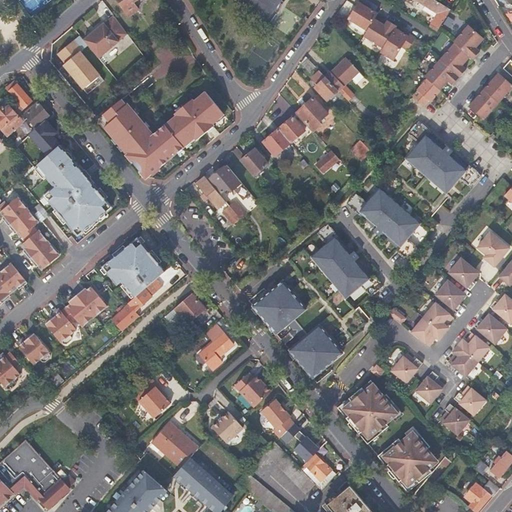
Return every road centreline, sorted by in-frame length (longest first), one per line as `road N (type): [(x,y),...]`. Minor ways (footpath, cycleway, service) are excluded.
road 1 (residential): [(148,202),(407,511)]
road 2 (residential): [(64,511),(104,469),(104,445),(42,400),(0,431)]
road 3 (residential): [(0,329),(148,202)]
road 4 (residential): [(26,55),(148,202)]
road 5 (residential): [(259,110),(148,202)]
road 6 (residential): [(175,0),(229,89),(259,110)]
road 7 (residential): [(338,0),(259,110)]
